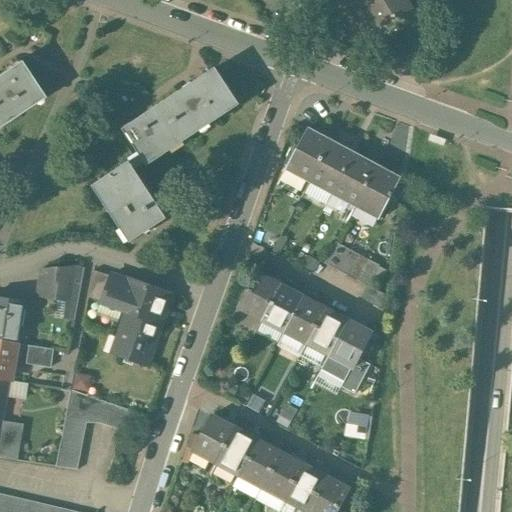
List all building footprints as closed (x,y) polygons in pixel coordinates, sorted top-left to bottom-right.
[(359,0),(376,30),(411,9),(406,0),(359,0)] [(18,62),(0,73),(0,127),(43,99),(18,62)] [(215,69),(124,129),(141,154),(146,162),(149,166),(239,106),(215,69)] [(308,128),(285,171),(309,183),(310,181),(331,142),(308,130),(309,128),(308,128)] [(331,142),(310,181),(333,193),(354,154),(355,152),(332,140),(331,142)] [(141,154),(94,185),(132,241),(169,217),(137,169),(146,162),(141,154)] [(333,193),(332,195),(355,207),(356,205),(377,166),(354,154),(333,193)] [(402,177),(378,165),(377,166),(356,205),(379,217),(378,219),(379,220),(402,177)] [(336,243),(325,264),(336,270),(347,248),(336,243)] [(347,248),(336,270),(346,275),(358,254),(347,248)] [(358,254),(346,275),(357,281),(368,260),(358,254)] [(368,260),(357,281),(367,287),(368,287),(369,286),(380,266),(368,260)] [(41,262),(34,294),(68,301),(65,316),(75,318),(85,270),(41,262)] [(112,276),(93,270),(88,297),(102,302),(103,302),(112,276)] [(170,294),(113,274),(112,276),(103,302),(127,311),(128,310),(160,321),(170,294)] [(258,274),(239,308),(263,320),(281,286),(258,274)] [(303,298),(281,286),(263,320),(285,332),(303,298)] [(388,297),(369,286),(368,287),(367,287),(361,298),(386,312),(388,297)] [(326,310),(303,298),(285,332),(308,344),(326,310)] [(20,303),(0,299),(0,340),(13,343),(20,303)] [(160,321),(128,310),(127,311),(118,338),(125,340),(119,356),(147,366),(153,348),(156,339),(162,322),(160,321)] [(349,322),(326,310),(308,344),(331,356),(349,322)] [(372,334),(349,322),(331,356),(353,368),(372,334)] [(13,343),(0,340),(0,379),(8,380),(14,343),(13,343)] [(52,349),(28,345),(25,365),(49,369),(52,349)] [(77,373),(76,388),(92,390),(93,374),(77,373)] [(0,431),(8,380),(0,379),(0,431)] [(131,411),(71,390),(56,467),(77,470),(86,423),(100,423),(123,431),(131,411)] [(352,410),(348,434),(368,438),(373,414),(352,410)] [(211,417),(192,452),(217,464),(235,430),(211,417)] [(258,442),(235,430),(217,464),(239,476),(258,442)] [(258,442),(239,476),(262,488),(280,453),(258,442)] [(303,466),(280,453),(262,488),(284,500),(303,466)] [(325,477),(303,466),(284,500),(307,511),(325,477)] [(336,511),(348,489),(325,477),(307,511),(308,511),(336,511)] [(78,511),(0,493),(0,511),(78,511)]
